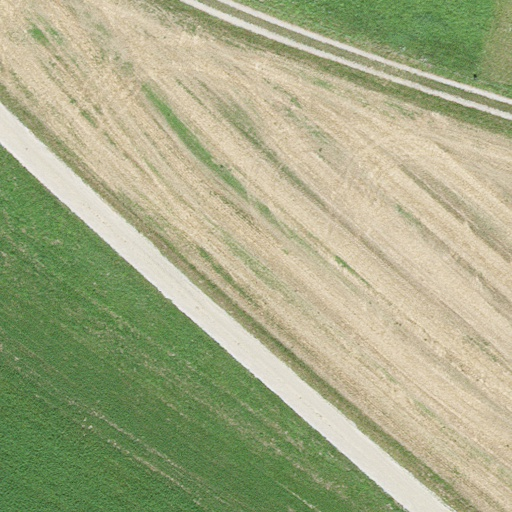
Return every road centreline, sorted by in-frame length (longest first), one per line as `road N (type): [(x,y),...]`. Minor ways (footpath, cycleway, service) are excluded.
road 1 (residential): [(419,511),(277,397),(0,137)]
road 2 (track): [(511,111),(225,0)]
